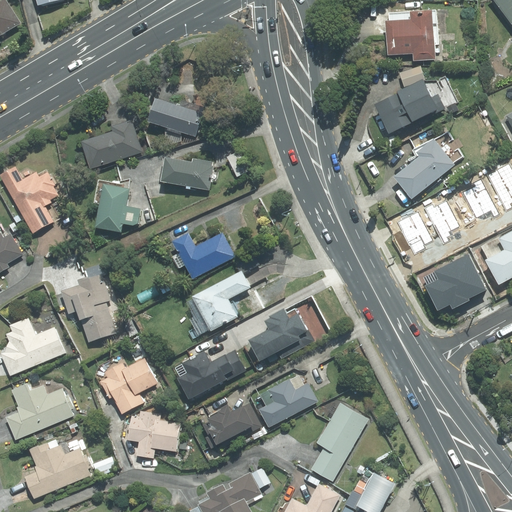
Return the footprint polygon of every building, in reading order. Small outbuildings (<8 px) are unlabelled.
[(61,0),(33,0),(36,10),(63,3),(61,0)] [(511,0),(490,0),(511,28),(511,0)] [(0,38),(19,26),(4,2),(0,4),(0,38)] [(436,13),(387,14),(387,24),(383,24),(384,58),(411,57),(411,64),(434,63),(433,47),(437,47),(436,13)] [(424,81),(425,80),(421,65),(400,73),(405,88),(423,79),(424,81)] [(374,104),(389,134),(434,112),(435,114),(446,109),(438,94),(431,97),(424,81),(423,79),(405,88),(397,92),(397,93),(374,104)] [(201,115),(153,100),(146,123),(194,138),(201,115)] [(461,113),(458,105),(446,110),(449,118),(461,113)] [(111,133),(88,141),(96,167),(141,153),(131,121),(109,127),(111,133)] [(458,162),(463,158),(450,134),(434,142),(432,141),(390,180),(412,204),(414,203),(416,206),(421,201),(419,198),(453,167),(451,165),(456,161),(458,162)] [(232,156),(226,158),(233,171),(244,166),(237,153),(232,156)] [(197,160),(172,155),(167,180),(213,189),(217,164),(216,164),(197,160)] [(20,165),(3,174),(36,233),(58,221),(49,206),(56,202),(54,199),(62,194),(57,186),(59,185),(51,171),(43,175),(40,170),(27,178),(20,165)] [(511,209),(509,204),(511,202),(511,196),(503,180),(497,184),(491,174),(474,183),(484,201),(459,215),(472,238),(511,215),(511,209)] [(134,187),(109,183),(102,226),(126,230),(128,223),(131,204),(134,187)] [(145,207),(131,204),(128,223),(138,225),(142,223),(145,207)] [(16,222),(12,225),(16,232),(20,229),(16,222)] [(0,223),(0,269),(1,269),(3,272),(13,266),(11,263),(27,254),(15,233),(8,237),(0,223)] [(202,245),(195,231),(179,239),(198,276),(239,256),(227,232),(202,245)] [(511,234),(497,243),(503,254),(484,265),(497,288),(511,280),(511,234)] [(257,254),(239,264),(243,272),(247,270),(248,272),(262,264),(260,259),(257,254)] [(248,272),(247,270),(243,272),(199,294),(217,329),(243,316),(234,297),(256,286),(248,272)] [(84,284),(66,290),(73,312),(83,309),(93,341),(120,333),(113,307),(112,308),(104,310),(102,304),(110,301),(114,300),(106,273),(82,279),(84,284)] [(112,308),(110,301),(102,304),(104,310),(112,308)] [(297,317),(291,306),(277,313),(279,316),(273,319),(277,327),(257,337),(267,358),(307,338),(305,333),(315,328),(306,312),(297,317)] [(33,317),(14,324),(17,330),(11,333),(14,341),(11,346),(9,351),(6,353),(10,364),(14,375),(69,352),(58,327),(40,334),(33,317)] [(218,360),(212,349),(189,361),(194,371),(185,376),(196,398),(250,371),(239,349),(218,360)] [(161,382),(149,357),(130,367),(127,361),(109,370),(112,376),(105,380),(114,397),(117,396),(121,403),(126,413),(148,402),(143,392),(161,382)] [(298,377),(295,379),(300,389),(306,386),(301,376),(298,377)] [(264,408),(273,426),(322,401),(313,382),(306,386),(300,389),(295,379),(294,378),(273,388),(279,401),(271,405),(264,408)] [(33,382),(16,389),(24,410),(20,412),(9,416),(14,429),(18,439),(77,415),(66,386),(51,392),(48,384),(36,388),(33,382)] [(355,388),(358,394),(364,390),(361,384),(355,388)] [(279,401),(273,388),(265,392),(271,405),(279,401)] [(372,418),(344,402),(321,442),(328,446),(315,469),(336,481),(372,418)] [(214,435),(212,436),(217,446),(226,441),(228,444),(264,426),(252,404),(238,411),(234,405),(225,409),(226,410),(215,416),(216,418),(208,423),(214,435)] [(164,413),(145,410),(144,416),(136,415),(132,438),(143,440),(141,455),(148,456),(158,458),(159,447),(180,451),(185,423),(163,419),(164,413)] [(60,438),(52,441),(55,447),(62,444),(60,438)] [(52,441),(34,448),(41,465),(39,466),(40,468),(41,471),(29,475),(38,498),(96,475),(85,447),(70,453),(66,443),(62,444),(55,447),(52,441)] [(114,456),(96,463),(100,473),(101,472),(111,469),(118,466),(114,456)] [(255,472),(263,488),(274,482),(266,467),(261,470),(255,472)] [(227,483),(212,491),(215,497),(203,503),(204,505),(207,511),(256,511),(250,500),(264,493),(253,472),(233,482),(235,486),(230,489),(227,483)] [(381,472),(365,504),(376,509),(381,511),(385,511),(401,482),(381,472)] [(365,496),(371,484),(362,480),(356,491),(365,496)] [(311,504),(297,497),(288,511),(334,511),(344,494),(323,482),(311,504)]
